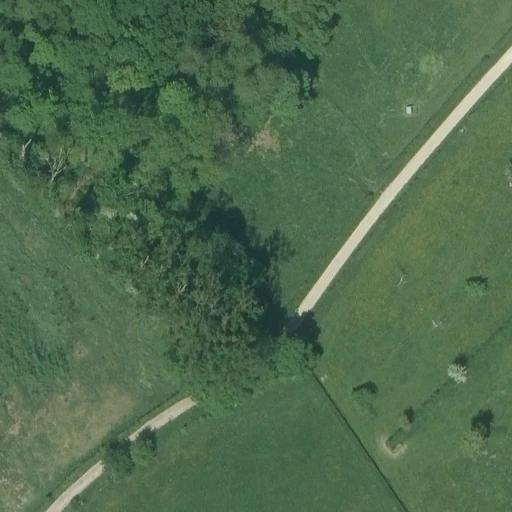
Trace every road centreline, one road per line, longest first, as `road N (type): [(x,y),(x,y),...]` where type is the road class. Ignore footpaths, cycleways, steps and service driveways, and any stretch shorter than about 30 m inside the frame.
road 1 (unclassified): [(281,337),(383,200),(511,53)]
road 2 (track): [(55,511),(137,431),(281,337)]
